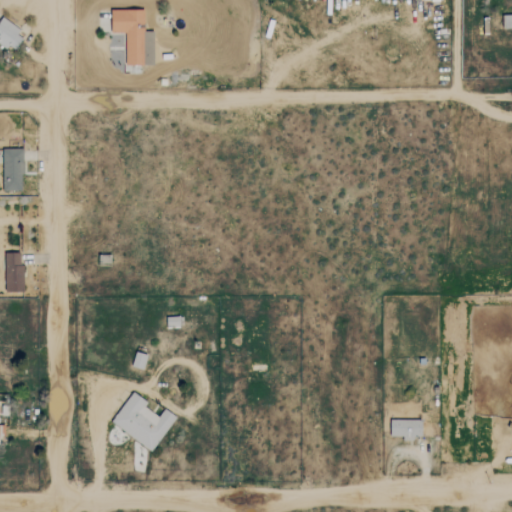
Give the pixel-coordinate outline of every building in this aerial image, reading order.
[(125,64),(153,65),(154,30),(144,30),(144,9),(111,9),(111,32),(126,32),(125,64)] [(25,33),(0,18),(0,42),(14,51),(25,33)] [(3,190),(23,190),(22,148),(2,148),(3,190)] [(24,266),(20,266),(20,254),(5,253),(5,292),(24,292),(24,266)] [(132,367),(145,370),(147,354),(135,352),(132,367)] [(111,423),(152,452),(177,417),(165,409),(159,417),(145,407),(148,402),(133,392),(111,423)] [(391,420),(390,436),(403,436),(403,441),(415,441),(415,437),(423,437),(423,420),(391,420)]
